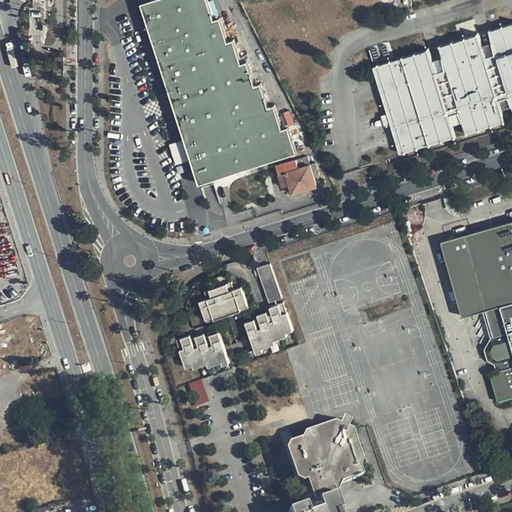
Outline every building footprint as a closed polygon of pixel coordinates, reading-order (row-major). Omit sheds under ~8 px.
[(192,160),(199,183),(207,181),(264,164),(297,154),(289,128),(283,130),(276,106),(270,108),(262,83),(256,85),(249,61),(243,63),(235,39),(229,41),(221,17),(216,18),(210,0),(144,0),(152,27),(184,135),(186,139),(192,160)] [(431,48),(374,66),(402,153),(456,135),(454,124),(463,121),(468,131),(508,118),(505,106),(511,104),(511,22),(490,29),(493,40),(484,43),(480,32),(441,45),(444,55),(434,59),(431,48)] [(64,74),(64,56),(55,56),(55,74),(64,74)] [(192,160),(186,139),(169,144),(175,165),(192,160)] [(307,158),(277,166),(283,186),(290,184),(293,192),(316,185),(314,177),(319,175),(314,162),(308,164),(307,158)] [(511,222),(441,243),(462,316),(486,310),(494,339),(490,341),(486,349),(489,359),(495,362),(500,361),(502,370),(490,373),(498,402),(511,397),(511,222)] [(285,297),(275,264),(263,267),(273,301),(285,297)] [(235,285),(229,286),(231,294),(237,292),(235,285)] [(252,305),(247,289),(237,292),(231,294),(229,286),(215,291),(217,299),(214,300),(219,318),(245,310),(244,307),(252,305)] [(219,318),(214,300),(205,303),(211,320),(219,318)] [(288,303),(282,305),(285,314),(290,313),(288,303)] [(285,314),(282,305),(273,308),(274,310),(259,315),(261,318),(246,322),(256,351),(265,348),(270,347),(269,343),(274,342),(281,340),(280,335),(286,333),(296,330),(290,313),(285,314)] [(228,359),(219,331),(206,335),(205,332),(193,335),(192,332),(182,334),(185,344),(179,345),(185,365),(192,363),(198,361),(199,364),(206,362),(214,360),(215,363),(221,361),(228,359)] [(177,336),(179,345),(185,344),(182,334),(177,336)] [(188,382),(191,405),(207,403),(204,380),(188,382)] [(298,511),(335,511),(332,502),(338,487),(361,480),(357,471),(360,464),(350,436),(345,433),(348,426),(340,423),(337,429),(331,427),(301,437),(298,445),(286,448),(283,453),(293,484),(296,486),(301,503),(309,501),(311,506),(298,511)] [(43,461),(17,468),(27,493),(50,485),(43,461)]
